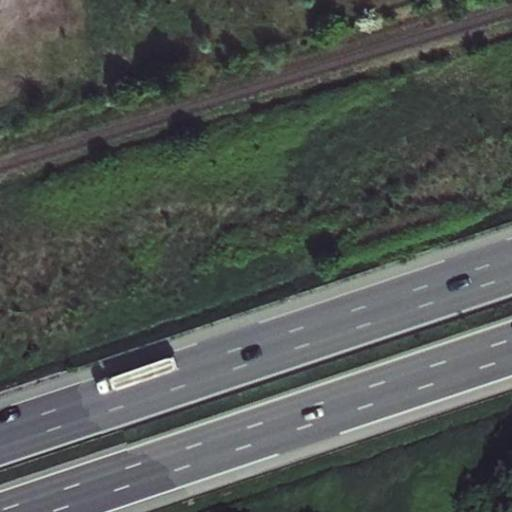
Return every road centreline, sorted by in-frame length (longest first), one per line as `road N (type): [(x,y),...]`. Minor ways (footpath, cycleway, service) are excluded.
road 1 (motorway): [(511,262),(0,433)]
road 2 (motorway): [(18,511),(511,346)]
